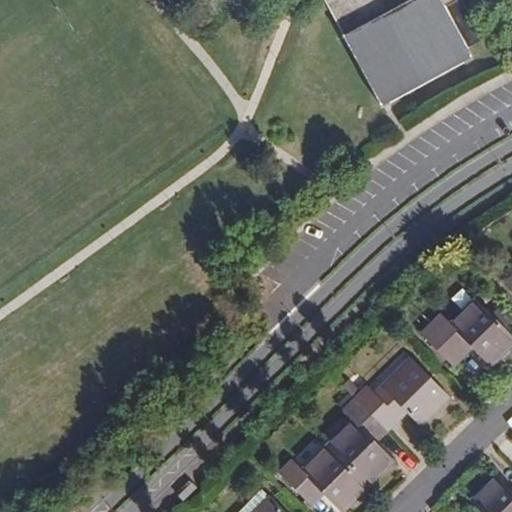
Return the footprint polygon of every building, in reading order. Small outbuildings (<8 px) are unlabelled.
[(325,0),(325,8),(377,109),(470,60),(443,8),(456,0),(325,0)] [(426,333),(453,360),(470,343),(476,348),(493,364),(511,344),(511,330),(477,298),(453,323),(444,314),(426,333)] [(470,343),(453,360),(459,366),(476,348),(470,343)] [(391,430),(392,430),(403,420),(398,414),(404,407),(410,413),(424,425),(453,396),(412,357),(377,392),(368,384),(357,395),(374,412),(379,418),(380,419),(391,430)] [(374,412),(357,395),(345,407),(353,417),(330,441),(359,471),(360,472),(385,446),(369,429),(363,424),(374,412)] [(398,414),(403,420),(410,413),(404,407),(398,414)] [(363,424),(369,429),(380,419),(379,418),(374,412),(363,424)] [(333,498),(360,472),(359,471),(330,441),(303,466),(295,457),(281,469),(304,492),(315,481),(333,498)] [(511,511),(511,488),(497,474),(471,501),(482,511),(511,511)] [(284,511),(270,496),(253,511),(284,511)]
